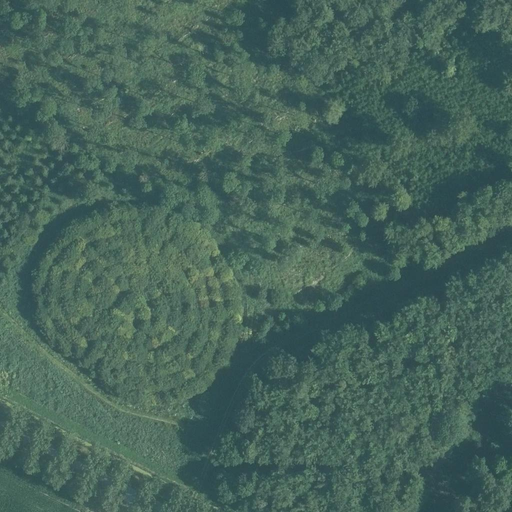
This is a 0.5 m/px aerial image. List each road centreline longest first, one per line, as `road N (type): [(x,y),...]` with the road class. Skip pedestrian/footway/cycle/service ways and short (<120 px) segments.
road 1 (track): [(196,488),(244,379),(268,351),(511,234)]
road 2 (unclassified): [(166,511),(0,426)]
